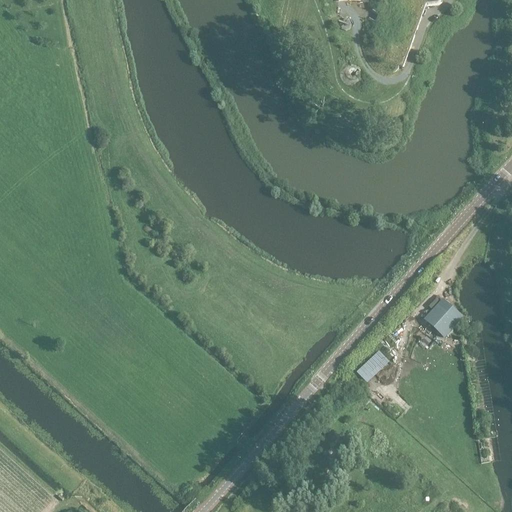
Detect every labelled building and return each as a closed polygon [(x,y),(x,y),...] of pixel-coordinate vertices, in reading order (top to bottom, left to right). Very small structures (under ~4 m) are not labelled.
[(402,0),(403,4),(406,27),(405,32),(400,30),(388,63),(398,67),(403,68),(425,6),(426,4),(426,3),(439,1),(440,0),(402,0)] [(349,30),(351,25),(349,21),(345,20),(341,21),(339,25),(341,30),(345,31),(349,30)] [(347,42),(338,44),(341,58),(350,56),(347,42)] [(340,72),(340,76),(341,80),(343,82),(345,85),(347,86),(350,87),(352,87),(355,87),(359,85),(361,84),(362,83),(363,81),(358,78),(359,76),(359,75),(359,73),(359,71),(358,70),(356,68),(355,68),(354,67),(353,67),(351,67),(350,61),(346,63),(344,64),(343,66),(341,67),(340,69),(340,72)] [(425,320),(445,339),(464,320),(443,300),(425,320)] [(389,363),(379,353),(357,374),(367,384),(389,363)]
